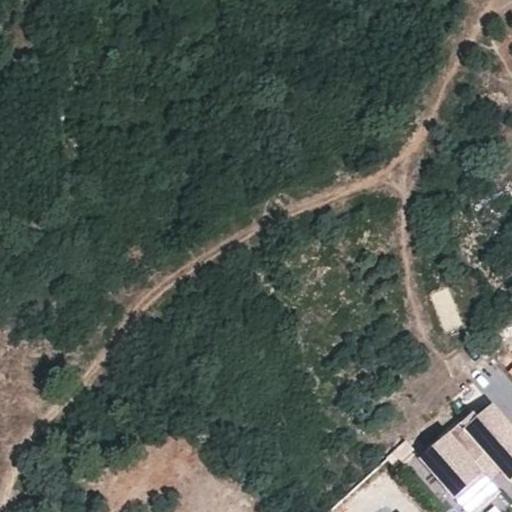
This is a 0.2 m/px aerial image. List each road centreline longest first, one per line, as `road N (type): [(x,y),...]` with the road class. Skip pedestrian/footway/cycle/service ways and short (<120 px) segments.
road 1 (track): [(411,175),(333,192),(192,278),(149,291),(17,461),(6,511)]
road 2 (track): [(492,0),(449,76),(411,175),(410,268),(439,356)]
